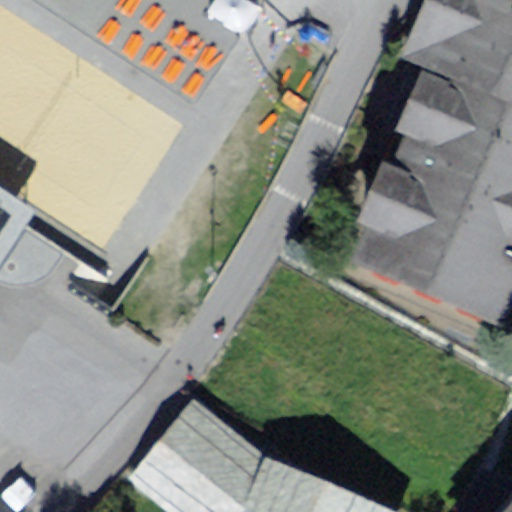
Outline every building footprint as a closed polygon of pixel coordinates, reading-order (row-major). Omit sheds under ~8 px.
[(511,0),(448,0),(350,248),(498,306),(511,271),(511,0)] [(0,189),(0,263),(34,212),(0,189)] [(408,511),(418,490),(265,425),(198,369),(133,447),(220,511),(408,511)] [(511,391),(502,389),(485,440),(511,448),(511,391)] [(511,511),(511,457),(461,511),(511,511)]
